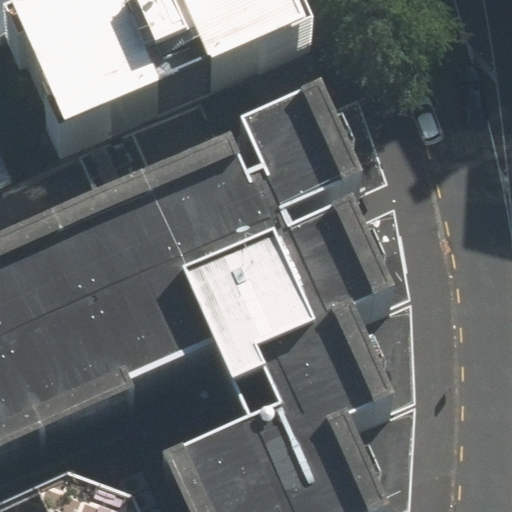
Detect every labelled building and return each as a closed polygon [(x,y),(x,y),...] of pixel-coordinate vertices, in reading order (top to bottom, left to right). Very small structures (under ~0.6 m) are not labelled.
[(0,0),(0,51),(23,42),(121,0),(0,0)] [(280,0),(121,0),(23,42),(27,52),(75,159),(215,98),(293,64),(306,59),(280,0)] [(239,153),(317,119),(293,64),(215,98),(239,153)] [(231,170),(0,274),(0,483),(141,421),(136,412),(215,376),(245,447),(166,483),(178,511),(378,511),(349,444),(393,426),(353,339),(392,322),(351,229),(290,257),(284,242),(360,208),(317,119),(239,153),(260,200),(247,206),(231,170)] [(0,192),(10,188),(0,164),(0,192)] [(110,511),(71,497),(38,511),(110,511)]
